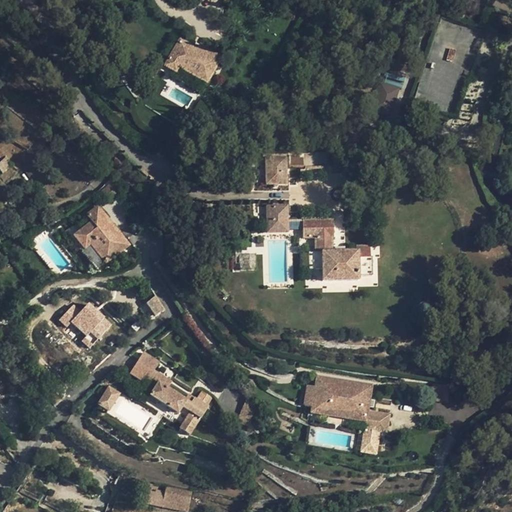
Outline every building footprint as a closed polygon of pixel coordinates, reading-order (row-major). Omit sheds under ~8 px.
[(467,53),(473,28),(438,20),(430,57),(443,60),(445,47),(467,53)] [(220,58),(199,46),(196,50),(195,49),(194,51),(189,48),(190,46),(180,41),(165,66),(174,72),(175,72),(178,68),(205,84),(220,58)] [(205,84),(178,68),(175,72),(174,72),(171,76),(200,94),(205,84)] [(396,91),(380,85),(373,109),(388,114),(396,91)] [(326,166),(325,152),(289,153),(289,167),(326,166)] [(11,165),(0,153),(0,173),(1,175),(11,165)] [(285,157),(265,157),(266,184),(273,184),(277,184),(286,184),(285,157)] [(122,192),(112,181),(99,192),(109,203),(122,192)] [(129,245),(98,206),(86,216),(76,224),(65,232),(81,252),(90,245),(105,264),(129,245)] [(273,207),(267,207),(267,222),(287,222),(287,221),(287,206),(278,207),(273,207)] [(332,220),(302,221),(302,230),(302,238),(314,238),(315,252),(308,253),(308,269),(321,269),(322,281),(357,281),(357,277),(372,276),(371,258),(369,258),(369,247),(355,247),(355,252),(343,252),(335,253),(331,252),(331,237),(333,237),(332,220)] [(302,221),(287,221),(287,222),(287,231),(302,230),(302,221)] [(287,231),(287,222),(267,222),(267,233),(287,232),(287,231)] [(105,264),(90,245),(81,252),(96,271),(105,264)] [(260,254),(244,254),(244,263),(244,271),(260,270),(260,254)] [(155,296),(146,303),(155,316),(164,310),(155,296)] [(90,349),(113,323),(88,302),(80,311),(72,304),(59,320),(67,327),(71,323),(86,335),(81,341),(90,349)] [(159,362),(143,352),(130,373),(146,384),(148,381),(156,386),(145,403),(172,422),(174,419),(183,424),(179,429),(189,435),(200,418),(200,419),(208,408),(206,406),(212,397),(202,391),(197,400),(194,398),(190,403),(167,389),(171,382),(154,370),(159,362)] [(372,386),(317,377),(315,387),(308,386),(304,406),(312,407),(311,413),(328,416),(329,411),(350,415),(349,420),(366,422),(364,432),(372,433),(372,431),(379,433),(388,434),(390,415),(368,411),(369,407),(370,400),(372,386)] [(449,386),(433,384),(431,399),(447,401),(449,386)] [(112,390),(109,387),(103,396),(107,398),(112,390)] [(119,394),(112,390),(107,398),(103,396),(98,405),(108,411),(119,394)] [(247,398),(239,417),(251,421),(255,409),(247,398)] [(350,415),(329,411),(328,416),(349,420),(350,415)] [(251,421),(239,417),(237,422),(249,426),(251,421)] [(379,433),(372,431),(372,433),(368,454),(376,455),(379,433)] [(372,433),(364,432),(360,453),(368,454),(372,433)] [(192,492),(165,487),(164,491),(161,507),(188,511),(192,492)] [(164,491),(155,489),(155,492),(154,492),(148,491),(146,503),(161,507),(164,491)]
